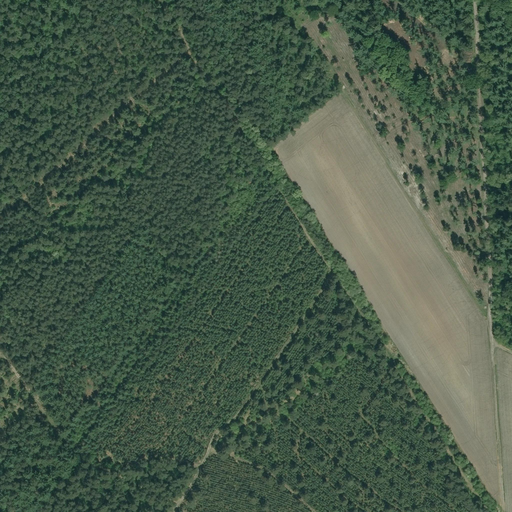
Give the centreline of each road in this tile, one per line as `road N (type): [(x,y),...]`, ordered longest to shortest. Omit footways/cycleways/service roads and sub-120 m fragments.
road 1 (track): [(162,0),(342,265),(494,511)]
road 2 (track): [(479,0),(504,511)]
road 3 (track): [(490,312),(288,0)]
road 4 (track): [(173,511),(211,440),(334,274),(345,270)]
road 5 (track): [(0,219),(186,43)]
road 6 (track): [(176,506),(105,478),(74,454),(0,351)]
road 7 (track): [(308,511),(240,464),(147,459),(105,478)]
